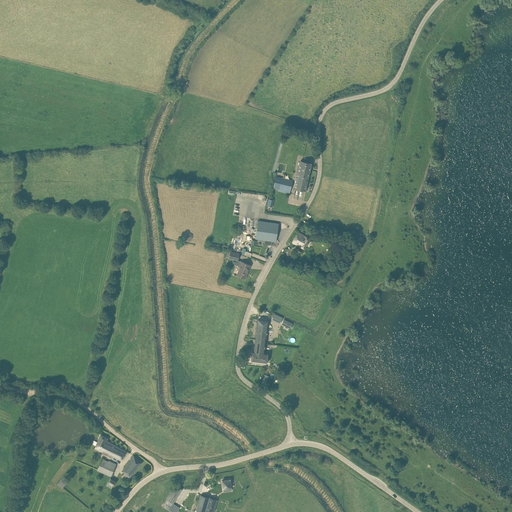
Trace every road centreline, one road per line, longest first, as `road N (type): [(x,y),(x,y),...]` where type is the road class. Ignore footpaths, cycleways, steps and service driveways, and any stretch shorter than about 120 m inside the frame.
road 1 (unclassified): [(292,444),(286,413),(238,373),(249,308),(316,186),(321,114),(392,84),(421,23),(442,0)]
road 2 (unclassified): [(117,511),(155,474),(292,444)]
road 3 (track): [(0,385),(72,401),(165,471)]
road 4 (unclassified): [(417,511),(324,447),(292,444)]
